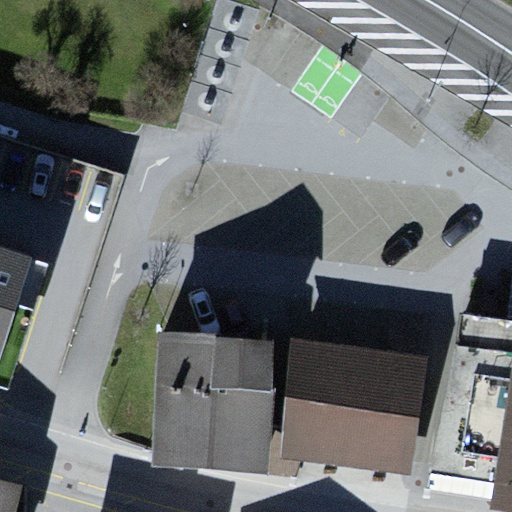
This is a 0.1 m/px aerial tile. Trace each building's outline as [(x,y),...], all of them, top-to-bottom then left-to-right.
[(0,345),(24,264),(0,257),(0,345)] [(292,353),(279,453),(415,470),(428,371),(292,353)] [(269,358),(161,354),(157,462),(265,465),(269,358)] [(507,464),(511,423),(511,391),(482,387),(472,459),(507,464)] [(511,511),(511,423),(507,464),(499,511),(511,511)] [(13,511),(21,471),(0,467),(0,511),(13,511)]
